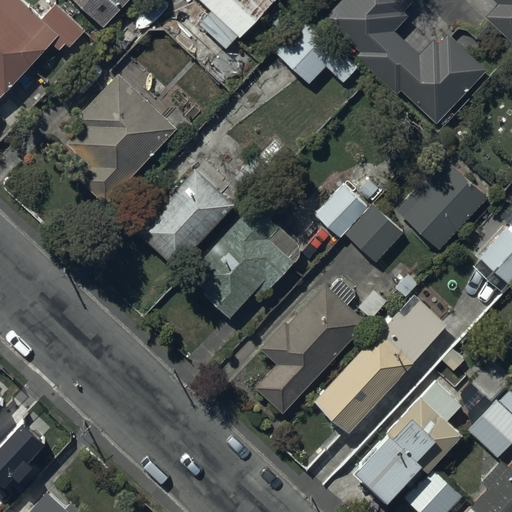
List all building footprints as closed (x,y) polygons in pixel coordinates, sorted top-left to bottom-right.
[(42,17),(23,0),(0,0),(0,93),(51,38),(60,46),(65,41),(69,45),(84,28),(55,2),(42,17)] [(125,0),(79,0),(104,23),(125,0)] [(201,0),(211,8),(200,20),(226,44),(238,31),(240,34),(271,0),(201,0)] [(436,122),(487,67),(448,30),(438,41),(433,36),(420,50),(396,28),(409,13),(404,8),(411,0),(336,0),(322,15),(359,50),(358,54),(397,90),(400,88),(436,122)] [(511,0),(498,0),(485,14),(511,39),(511,0)] [(306,17),(275,50),(310,83),(326,66),(343,81),(358,65),(306,17)] [(105,200),(178,125),(119,69),(75,114),(83,122),(67,139),(93,164),(81,177),(105,200)] [(442,154),(395,208),(440,247),(487,194),(442,154)] [(235,201),(195,167),(141,230),(180,264),(235,201)] [(342,182),(315,211),(340,233),(367,204),(342,182)] [(279,223),(253,200),(187,272),(205,289),(203,291),(229,315),(254,288),(261,294),(293,258),(268,235),(279,223)] [(374,202),(346,231),(376,260),(404,230),(374,202)] [(511,231),(506,227),(473,263),(501,289),(511,276),(511,231)] [(366,319),(325,281),(288,321),(284,318),(258,346),(276,362),(257,383),(283,407),(366,319)] [(349,429),(447,322),(413,290),(315,397),(349,429)] [(391,432),(358,468),(388,496),(421,461),(428,468),(461,432),(445,417),(458,403),(434,381),(389,429),(391,432)] [(511,386),(501,398),(511,409),(511,386)] [(24,420),(0,446),(0,482),(6,488),(49,443),(24,420)] [(511,511),(511,463),(509,467),(500,458),(480,480),(488,487),(465,511),(511,511)] [(423,511),(446,511),(464,493),(433,466),(406,496),(423,511)] [(72,511),(47,488),(24,511),(72,511)]
